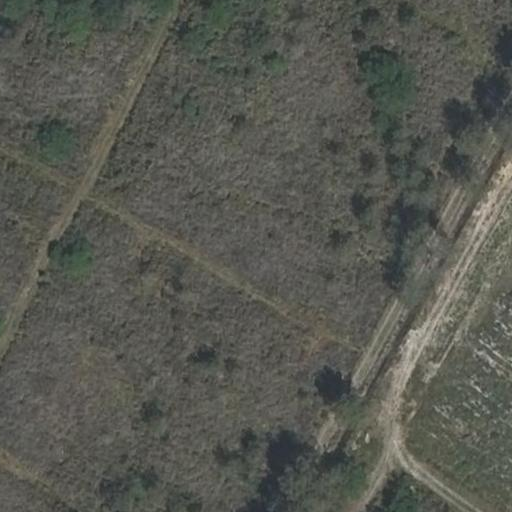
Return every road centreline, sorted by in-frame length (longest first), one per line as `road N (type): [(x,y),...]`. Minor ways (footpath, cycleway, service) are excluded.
road 1 (track): [(288,511),(511,105)]
road 2 (track): [(355,511),(511,230)]
